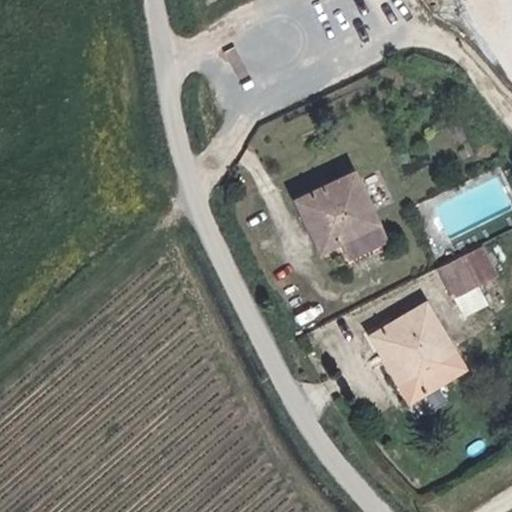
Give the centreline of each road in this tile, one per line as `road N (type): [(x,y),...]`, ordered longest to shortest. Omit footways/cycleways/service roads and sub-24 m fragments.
road 1 (unclassified): [(167,0),(210,201),(325,440),(399,511)]
road 2 (unknown): [(205,177),(252,150),(284,106),(413,44),(466,40),(487,50),(511,80)]
